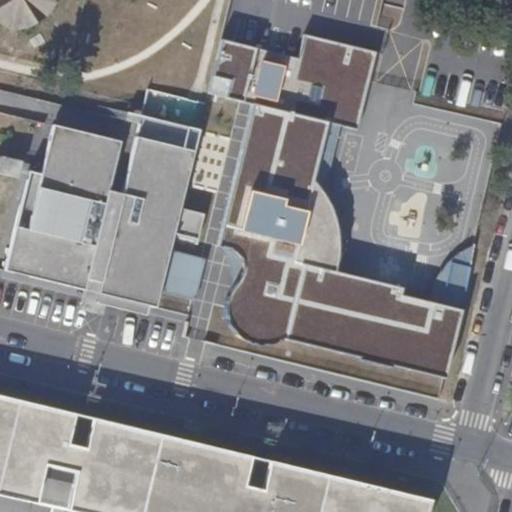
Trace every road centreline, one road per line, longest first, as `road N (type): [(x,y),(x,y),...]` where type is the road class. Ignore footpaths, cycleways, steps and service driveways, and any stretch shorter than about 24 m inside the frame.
road 1 (residential): [(0,341),(472,453)]
road 2 (residential): [(472,453),(511,275)]
